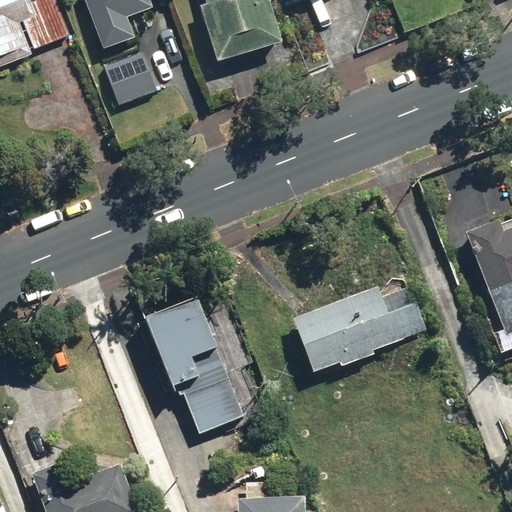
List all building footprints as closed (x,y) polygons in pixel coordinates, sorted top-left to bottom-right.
[(69,39),(55,0),(0,0),(0,71),(33,59),(31,53),(69,39)] [(124,21),(150,12),(145,0),(80,0),(101,57),(132,46),(124,21)] [(264,0),(201,0),(204,9),(196,12),(212,68),(279,48),(264,0)] [(156,93),(141,55),(103,70),(119,109),(156,93)] [(511,221),(497,227),(496,223),(463,235),(498,334),(489,337),(496,357),(506,353),(511,350),(511,221)] [(378,300),(374,290),(289,319),(308,373),(334,364),(336,368),(368,357),(367,352),(423,332),(408,289),(378,300)] [(193,437),(235,420),(238,428),(263,418),(252,389),(233,396),(226,378),(219,380),(188,298),(136,318),(164,391),(174,388),(193,437)] [(56,466),(28,476),(36,496),(42,494),(48,511),(46,511),(134,511),(117,464),(63,483),(56,466)] [(302,511),(302,502),(234,504),(234,511),(302,511)]
